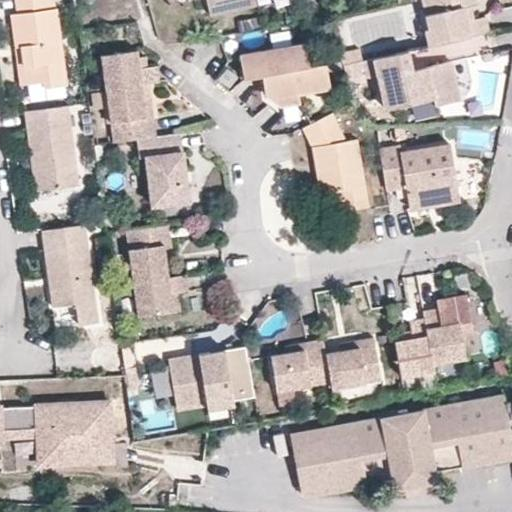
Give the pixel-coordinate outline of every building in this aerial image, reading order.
[(65,85),(55,11),(48,11),(46,0),(15,0),(18,15),(12,16),(16,51),(22,49),(27,83),(43,81),(44,88),(65,85)] [(53,0),(46,0),(48,11),(55,11),(53,0)] [(201,0),(204,11),(255,5),(253,0),(201,0)] [(470,13),(462,15),(459,1),(461,0),(420,0),(425,24),(421,25),(425,42),(486,28),(482,10),(470,13)] [(462,15),(470,13),(466,0),(461,0),(459,1),(462,15)] [(101,51),(106,82),(143,78),(157,76),(154,60),(146,61),(138,63),(137,50),(136,44),(101,51)] [(247,78),(264,76),(289,72),(291,78),(265,82),(267,97),(277,107),(299,105),(299,95),(331,91),(327,66),(311,67),(308,45),(243,54),(247,78)] [(426,62),(427,67),(410,71),(410,65),(406,46),(362,56),(365,73),(377,71),(383,103),(432,93),(433,100),(458,96),(449,57),(426,62)] [(22,49),(16,51),(21,84),(27,83),(22,49)] [(143,50),(137,50),(138,63),(146,61),(143,50)] [(427,67),(426,62),(410,65),(410,71),(427,67)] [(264,76),(265,82),(291,78),(289,72),(264,76)] [(143,78),(106,82),(114,137),(134,134),(156,130),(153,109),(147,110),(144,90),(143,78)] [(147,110),(153,109),(150,89),(144,90),(147,110)] [(43,189),(78,184),(68,104),(25,109),(32,157),(40,155),(43,189)] [(342,208),(370,203),(359,137),(347,139),(331,113),(306,125),(316,142),(322,191),(340,188),(342,208)] [(150,200),(189,194),(179,127),(156,130),(134,134),(137,153),(143,153),(150,200)] [(422,198),(427,189),(442,188),(443,199),(461,196),(454,142),(404,150),(403,144),(381,147),(388,187),(408,184),(412,200),(422,198)] [(40,155),(32,157),(35,190),(43,189),(40,155)] [(412,200),(413,205),(443,199),(442,188),(427,189),(422,198),(412,200)] [(232,192),(206,195),(208,218),(234,215),(232,192)] [(166,271),(164,257),(161,240),(171,238),(168,218),(124,223),(133,276),(166,271)] [(80,323),(101,321),(86,222),(43,228),(54,305),(77,302),(80,323)] [(164,257),(173,256),(171,238),(161,240),(164,257)] [(133,276),(137,307),(174,303),(172,287),(180,285),(188,284),(186,268),(166,271),(133,276)] [(174,303),(182,301),(180,285),(172,287),(174,303)] [(474,332),(468,294),(444,298),(445,304),(440,305),(442,317),(459,314),(460,321),(462,334),(474,332)] [(462,334),(460,321),(443,324),(442,317),(440,305),(440,304),(439,304),(424,307),(425,314),(434,363),(467,357),(462,334)] [(410,328),(411,336),(396,339),(402,376),(435,370),(434,363),(425,314),(408,317),(410,328)] [(442,317),(443,324),(460,321),(459,314),(442,317)] [(411,336),(410,328),(394,331),(396,339),(411,336)] [(329,376),(331,383),(380,375),(374,333),(353,336),(355,345),(337,347),(325,350),(329,376)] [(271,351),(277,386),(329,376),(325,350),(323,336),(303,339),(304,346),(285,348),(271,351)] [(336,339),(337,347),(355,345),(353,336),(336,339)] [(284,342),(285,348),(304,346),(303,339),(284,342)] [(247,355),(227,358),(198,364),(197,358),(196,349),(167,354),(175,405),(255,390),(247,355)] [(96,353),(97,370),(116,369),(115,352),(96,353)] [(227,358),(227,353),(197,358),(198,364),(227,358)] [(369,482),(368,476),(511,449),(511,428),(505,393),(295,432),(307,493),(369,482)] [(36,403),(36,404),(38,433),(39,462),(56,461),(112,459),(109,400),(36,403)] [(38,433),(36,404),(0,404),(0,442),(2,443),(1,435),(38,433)] [(395,478),(398,489),(438,482),(437,471),(511,456),(511,449),(368,476),(369,482),(395,478)]
